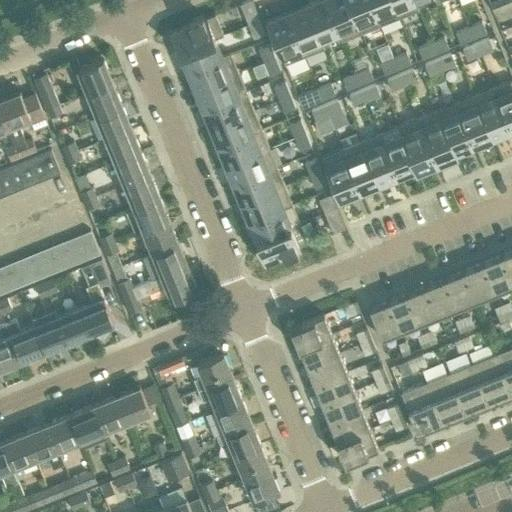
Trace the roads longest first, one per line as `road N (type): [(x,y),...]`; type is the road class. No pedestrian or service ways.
road 1 (residential): [(246,311),(124,13)]
road 2 (residential): [(246,311),(511,204)]
road 3 (residential): [(0,411),(246,311)]
road 4 (residential): [(327,511),(246,311)]
road 5 (residential): [(328,511),(511,437)]
road 6 (residential): [(0,63),(124,13)]
